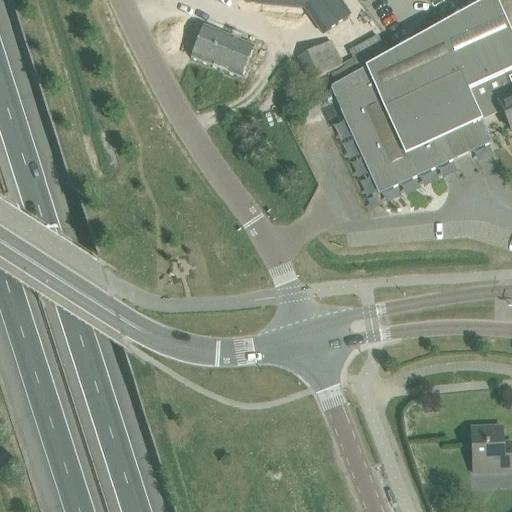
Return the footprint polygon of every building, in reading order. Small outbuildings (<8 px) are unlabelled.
[(245,0),(245,3),(305,9),(323,35),(349,16),(337,0),(245,0)] [(511,36),(495,0),(491,0),(367,69),(390,109),(460,77),(467,92),(511,72),(511,36)] [(191,59),(242,80),(255,48),(204,28),(191,59)] [(309,82),(343,67),(331,42),(298,58),(309,82)] [(345,68),(332,75),(337,87),(359,74),(352,60),(343,64),(345,68)] [(337,87),(331,89),(379,195),(491,144),(480,121),(502,111),(510,129),(511,127),(511,72),(467,92),(460,77),(390,109),(367,69),(359,74),(337,87)] [(473,474),(489,474),(511,472),(511,452),(503,453),(503,429),(471,430),(473,465),(473,474)]
